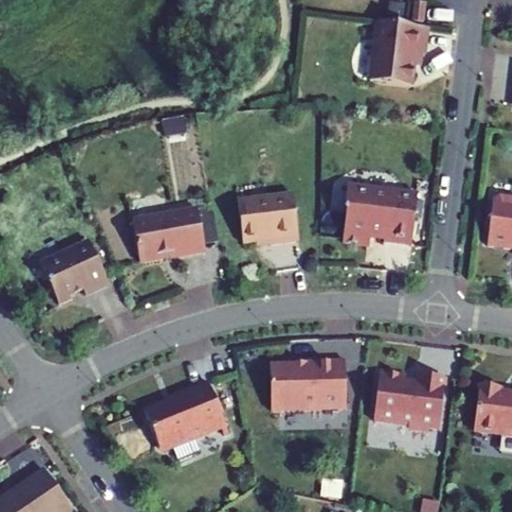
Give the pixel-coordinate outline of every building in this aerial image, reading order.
[(423,23),(425,4),(414,3),(412,22),(423,23)] [(425,57),(428,29),(407,27),(377,23),(370,82),(412,88),(416,56),(425,57)] [(412,246),(418,194),(384,190),(384,193),(348,188),(345,213),(347,214),(343,243),(370,247),(371,239),(384,240),(384,242),(412,246)] [(270,242),(270,246),(299,242),(293,195),(237,202),(243,245),(270,242)] [(511,200),(500,199),(495,203),(493,202),(487,247),(511,250),(511,246),(511,245),(511,200)] [(171,259),(205,253),(198,210),(132,222),(140,264),(171,258),(171,259)] [(76,290),(84,292),(86,297),(109,286),(89,243),(40,265),(59,306),(72,300),(76,290)] [(346,410),(345,361),(306,362),(306,365),(270,366),(271,412),(346,410)] [(406,376),(380,373),(374,422),(407,427),(411,431),(429,434),(429,429),(440,430),(446,380),(418,377),(417,384),(405,383),(406,376)] [(159,449),(166,452),(226,428),(208,383),(174,397),(175,400),(144,412),(159,449)] [(501,387),(479,385),(476,432),(511,434),(511,391),(501,391),(501,387)] [(72,511),(44,471),(0,501),(0,511),(72,511)]
